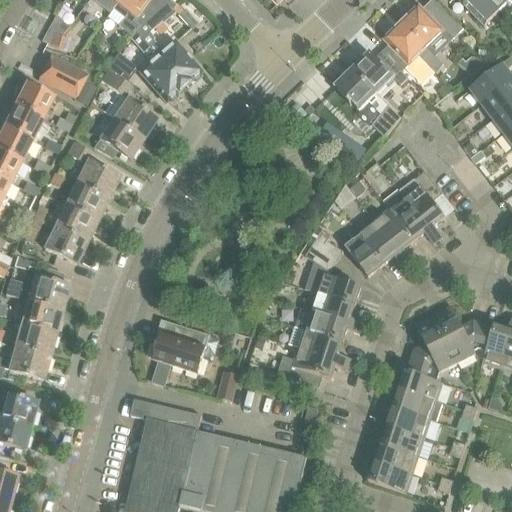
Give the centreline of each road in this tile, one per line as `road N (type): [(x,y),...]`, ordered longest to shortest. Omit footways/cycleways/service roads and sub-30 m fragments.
road 1 (tertiary): [(64,511),(145,250),(190,172),(280,62)]
road 2 (residential): [(336,492),(399,303),(453,269),(511,287)]
